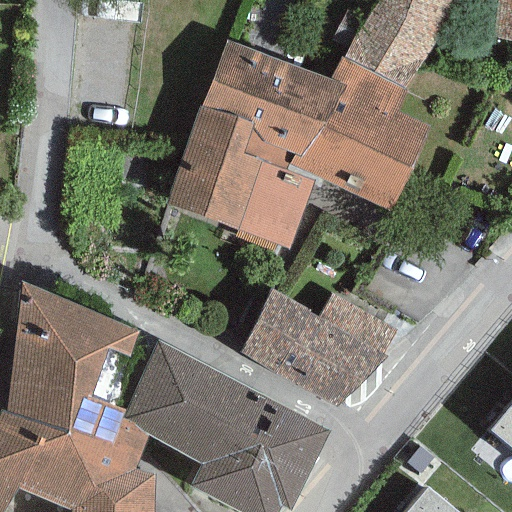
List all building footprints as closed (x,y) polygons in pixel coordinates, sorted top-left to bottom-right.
[(341,57),(406,91),(444,24),(449,0),(378,0),(379,2),(341,57)] [(511,0),(495,0),(491,39),(511,43),(511,0)] [(241,154),(286,170),(292,157),(299,160),(344,87),(328,80),(225,38),(200,107),(252,124),(241,154)] [(341,57),(328,80),(344,87),(299,160),(292,157),(286,170),(312,180),(388,213),(428,129),(394,112),(406,91),(341,57)] [(288,248),(312,180),(286,170),(241,154),(252,124),(200,107),(166,202),(288,248)] [(138,332),(20,281),(6,411),(139,459),(149,435),(119,419),(124,410),(90,396),(107,348),(127,357),(138,332)] [(317,317),(270,290),(239,354),(337,406),(387,357),(383,355),(395,332),(331,293),(317,317)] [(124,410),(119,419),(149,435),(201,462),(189,486),(238,511),(276,511),(279,507),(289,511),(330,433),(159,344),(124,410)] [(511,403),(489,431),(511,450),(511,403)] [(139,459),(6,411),(1,409),(0,411),(0,511),(1,511),(17,489),(71,511),(133,471),(139,459)] [(152,511),(154,475),(133,471),(71,511),(70,511),(152,511)] [(458,511),(428,487),(406,511),(458,511)]
